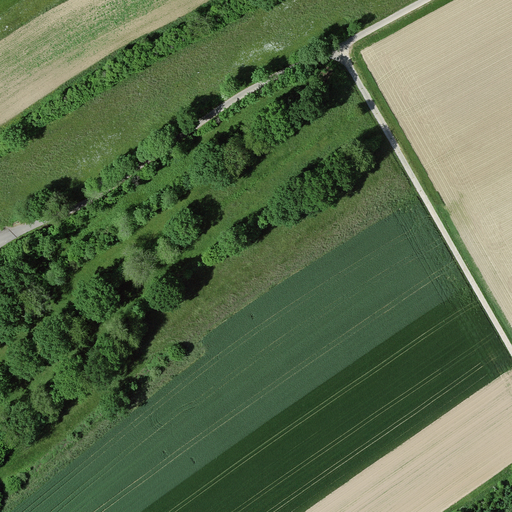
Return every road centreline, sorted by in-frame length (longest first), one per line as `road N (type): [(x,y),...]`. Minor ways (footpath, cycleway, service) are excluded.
road 1 (track): [(427,0),(259,88),(6,241)]
road 2 (track): [(341,48),(511,342)]
